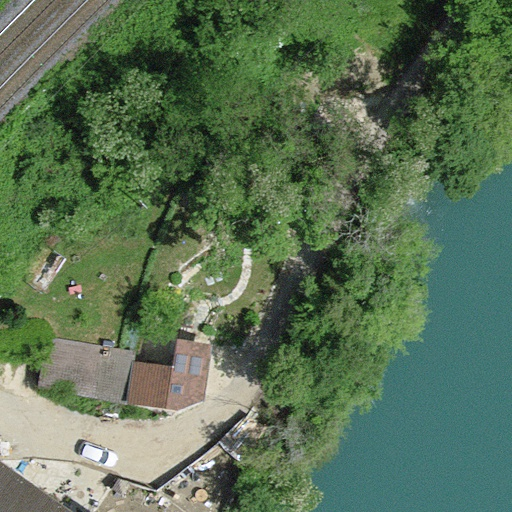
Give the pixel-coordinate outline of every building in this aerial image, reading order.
[(150,370),(153,358),(70,351),(67,352),(65,368),(92,364),(110,366),(150,370)] [(207,380),(212,355),(187,353),(184,375),(178,405),(191,403),(205,396),(207,380)] [(92,364),(65,368),(63,391),(143,404),(150,370),(110,366),(92,364)] [(150,370),(143,404),(151,405),(169,406),(178,405),(184,375),(150,370)] [(0,511),(20,511),(33,495),(0,472),(0,511)]
